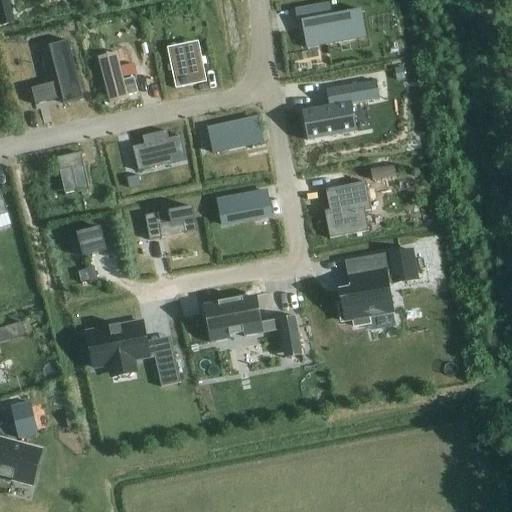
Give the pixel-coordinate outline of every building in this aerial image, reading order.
[(7,0),(0,0),(0,20),(1,26),(13,22),(7,0)] [(317,18),(301,21),(307,49),(356,40),(351,14),(361,12),(361,11),(331,16),(329,4),(315,7),(317,18)] [(184,46),(167,49),(176,90),(196,85),(194,75),(204,73),(199,49),(186,51),(184,46)] [(68,52),(52,56),(59,83),(62,94),(64,101),(65,104),(80,100),(84,99),(83,96),(82,89),(79,78),(72,51),(68,52)] [(119,61),(99,66),(109,105),(129,100),(128,98),(139,95),(135,80),(124,83),(121,69),(119,61)] [(329,107),(302,112),(305,128),(307,142),(357,133),(352,105),(380,100),(376,82),(326,91),(329,107)] [(51,85),(31,90),(35,106),(55,101),(51,85)] [(257,119),(209,130),(214,154),(227,151),(225,143),(248,139),(249,146),(262,144),(257,119)] [(151,170),(149,162),(171,156),(173,164),(186,162),(180,137),(169,140),(167,132),(142,138),(144,145),(132,148),(138,172),(151,170)] [(81,154),(57,159),(60,172),(71,169),(77,193),(89,190),(81,154)] [(394,165),(370,169),(372,181),(396,177),(394,165)] [(138,176),(127,179),(129,188),(141,186),(138,176)] [(329,211),(324,212),(330,239),(368,232),(364,212),(371,211),(365,183),(325,191),(329,211)] [(266,192),(218,202),(223,226),(235,224),(234,216),(257,212),(258,219),(271,217),(266,192)] [(158,214),(145,217),(146,221),(147,229),(150,241),(162,239),(160,227),(183,222),(185,234),(197,232),(195,220),(194,212),(193,208),(180,210),(158,214)] [(100,228),(76,234),(83,258),(107,252),(100,228)] [(342,306),(338,307),(341,323),(353,320),(354,328),(370,326),(369,318),(393,314),(388,284),(389,284),(391,284),(394,283),(417,279),(416,277),(415,272),(412,251),(392,254),(386,255),(384,255),(377,257),(374,257),(377,272),(354,276),(355,280),(356,287),(357,290),(351,291),(340,293),(342,306)] [(95,269),(79,274),(82,285),(90,283),(91,286),(99,284),(95,269)] [(282,347),(284,358),(285,359),(286,359),(301,356),(302,356),(295,317),(262,324),(260,313),(257,296),(252,297),(204,306),(211,344),(230,340),(230,336),(243,334),(244,338),(280,331),(282,347)] [(109,329),(87,333),(94,369),(110,366),(112,379),(136,374),(134,361),(149,358),(146,343),(142,323),(120,327),(120,325),(109,327),(109,329)] [(156,357),(154,357),(161,388),(181,384),(178,371),(176,365),(174,353),(165,355),(156,357)] [(73,412),(64,414),(67,426),(76,424),(73,412)] [(0,440),(0,477),(32,486),(41,452),(0,440)]
